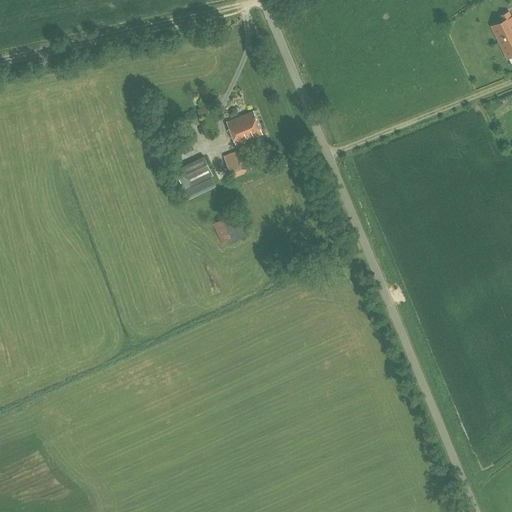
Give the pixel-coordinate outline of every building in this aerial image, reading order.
[(511,17),(509,11),(501,15),(503,21),(501,22),(496,24),(493,26),(492,26),(492,28),(498,39),(505,53),(506,56),(507,58),(509,57),(511,55),(511,17)] [(253,111),(227,121),(231,130),(236,144),(263,134),(257,119),(253,111)] [(183,137),(171,141),(177,156),(194,150),(190,140),(185,142),(183,137)] [(260,166),(252,145),(224,156),(233,178),(260,166)] [(213,175),(205,157),(182,167),(190,186),(213,175)] [(212,178),(186,190),(190,198),(216,186),(212,178)] [(233,240),(247,234),(236,212),(222,219),(213,223),(223,245),(233,240)]
